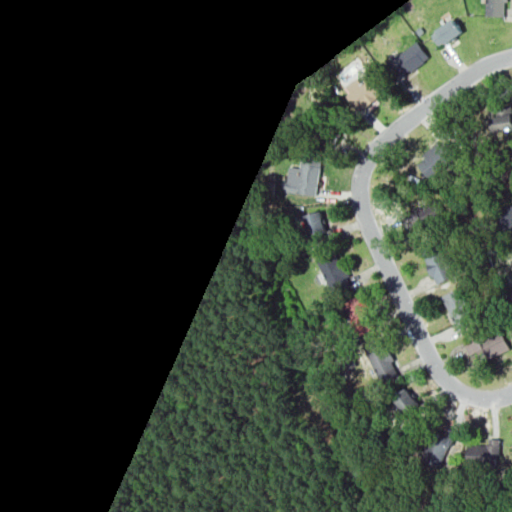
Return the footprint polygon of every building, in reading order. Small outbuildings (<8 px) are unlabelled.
[(503,0),(503,13),(482,11),(482,0),(503,0)] [(465,30),(445,42),(442,37),(436,40),(430,31),(455,15),(465,30)] [(400,74),(430,55),(417,35),(387,53),(400,74)] [(354,101),(384,82),(371,62),(341,80),(354,101)] [(329,146),(312,135),(314,131),(308,127),(326,97),(350,111),(329,146)] [(511,130),(495,133),(493,118),(511,114),(511,130)] [(430,180),(459,154),(448,141),(444,145),(440,141),(415,163),(430,180)] [(511,184),(505,186),(495,145),(511,141),(511,184)] [(320,196),(286,191),(287,181),(300,182),(303,156),(325,159),(320,196)] [(424,239),(411,206),(433,197),(446,231),(424,239)] [(511,204),(497,207),(501,229),(511,226),(511,204)] [(316,208),(325,230),(309,236),(300,214),(316,208)] [(459,279),(439,287),(425,254),(445,245),(459,279)] [(352,284),(334,290),(330,276),(322,279),(320,271),(322,270),(318,257),(333,252),(339,272),(348,270),(352,284)] [(462,331),(475,325),(458,291),(445,297),(462,331)] [(378,324),(363,332),(346,301),(361,292),(378,324)] [(493,364),(511,355),(511,337),(499,343),(495,333),(482,339),(493,364)] [(398,373),(384,378),(370,342),(384,337),(398,373)] [(403,385),(421,401),(410,414),(392,398),(403,385)] [(440,464),(449,444),(453,446),(461,428),(448,422),(441,438),(429,433),(420,455),(440,464)] [(467,440),(491,440),(491,457),(467,458),(467,440)]
